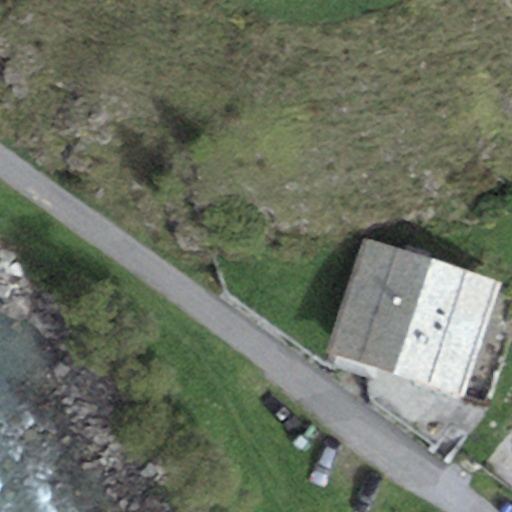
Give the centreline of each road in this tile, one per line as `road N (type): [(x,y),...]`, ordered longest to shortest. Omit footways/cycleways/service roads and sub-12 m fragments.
road 1 (track): [(330,404),(0,155)]
road 2 (track): [(468,511),(330,404)]
